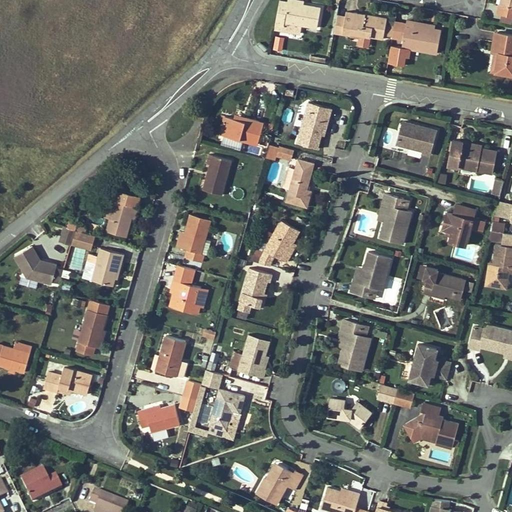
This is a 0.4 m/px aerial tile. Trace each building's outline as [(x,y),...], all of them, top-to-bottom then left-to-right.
[(317,27),(321,8),(303,4),(288,2),(280,0),(275,29),(283,30),(284,21),(301,24),(317,27)] [(511,0),(503,0),(502,4),(500,4),(498,13),(502,14),(511,16),(511,0)] [(383,39),(387,18),(346,11),(345,16),(343,31),(361,34),(370,36),(383,39)] [(343,31),(345,16),(338,14),(334,33),(360,37),(361,34),(343,31)] [(511,23),(511,21),(511,16),(502,14),(500,21),(511,23)] [(437,53),(441,30),(434,29),(414,25),(415,22),(407,20),(406,24),(403,38),(402,47),(391,45),(388,62),(404,65),(405,56),(409,57),(410,48),(437,53)] [(300,33),(301,24),(284,21),(283,30),(300,33)] [(403,38),(406,24),(395,22),(394,27),(393,37),(403,38)] [(511,34),(498,32),(494,52),(495,52),(499,52),(496,71),(511,74),(511,34)] [(368,46),(370,36),(361,34),(360,37),(359,44),(368,46)] [(282,50),(284,38),(277,36),(274,49),(282,50)] [(267,49),(260,42),(258,44),(264,51),(267,49)] [(318,148),(322,134),(323,130),(326,131),(332,108),(308,101),(297,142),(318,148)] [(220,134),(224,135),(243,140),(258,144),(262,129),(273,132),(275,123),(273,122),(272,124),(270,124),(246,117),(245,121),(234,118),(221,114),(220,119),(224,120),(220,134)] [(396,143),(405,146),(406,143),(408,144),(408,146),(423,151),(422,152),(431,155),(437,130),(403,120),(396,143)] [(224,135),(220,134),(218,141),(241,147),(243,140),(224,135)] [(497,151),(488,149),(463,144),(463,142),(453,140),(448,164),(493,173),(497,151)] [(279,147),(270,144),(266,157),(275,160),(279,147)] [(398,144),(396,150),(419,157),(421,151),(398,144)] [(291,159),(293,150),(280,146),(277,155),(291,159)] [(232,160),(209,154),(207,163),(210,163),(208,171),(210,172),(207,181),(205,180),(203,189),(222,195),(232,160)] [(286,201),(307,207),(312,191),(307,189),(314,163),(298,158),(295,168),(289,167),(283,187),(290,189),(286,201)] [(496,178),(494,187),(502,189),(504,180),(496,178)] [(141,195),(112,187),(109,198),(115,200),(110,217),(106,230),(127,236),(132,218),(135,205),(138,206),(141,195)] [(380,237),(403,243),(412,211),(407,209),(409,199),(386,193),(383,204),(386,205),(384,215),(389,216),(388,220),(385,219),(385,220),(380,237)] [(115,200),(109,198),(104,215),(110,217),(115,200)] [(511,217),(511,213),(511,202),(499,201),(495,215),(511,217)] [(265,212),(267,205),(257,202),(255,210),(265,212)] [(383,204),(382,207),(379,219),(385,220),(385,219),(388,220),(389,216),(384,215),(386,205),(383,204)] [(450,241),(466,245),(476,210),(456,204),(454,214),(447,212),(442,228),(447,230),(452,231),(451,236),(450,241)] [(249,209),(241,207),(239,214),(247,216),(249,209)] [(212,240),(205,238),(211,219),(191,213),(185,233),(181,247),(187,249),(185,256),(202,262),(205,254),(207,254),(212,240)] [(281,220),(273,234),(268,231),(254,254),(253,255),(251,259),(270,265),(271,261),(275,255),(287,262),(291,254),(287,253),(293,242),(300,230),(281,220)] [(482,222),(475,220),(472,229),(479,231),(482,222)] [(505,223),(493,221),(490,230),(504,232),(505,223)] [(69,223),(68,227),(76,229),(85,232),(86,228),(85,226),(71,222),(69,223)] [(65,226),(60,241),(71,244),(76,229),(68,227),(65,226)] [(92,245),(93,245),(95,235),(76,230),(73,239),(73,240),(92,245)] [(502,242),(504,232),(490,230),(488,240),(502,242)] [(181,247),(185,233),(181,232),(177,246),(181,247)] [(511,233),(504,232),(502,245),(511,246),(511,233)] [(92,245),(73,240),(72,244),(91,249),(92,245)] [(293,242),(287,253),(291,254),(297,243),(293,242)] [(511,246),(502,245),(496,244),(493,263),(489,262),(486,281),(497,283),(498,280),(507,281),(509,272),(510,266),(511,266),(511,246)] [(15,255),(27,277),(52,283),(53,281),(60,283),(64,269),(43,263),(40,259),(32,245),(15,255)] [(74,245),(68,269),(80,272),(86,248),(74,245)] [(125,254),(101,247),(99,255),(89,253),(82,277),(113,285),(115,277),(120,261),(122,261),(123,261),(125,254)] [(391,257),(369,251),(364,268),(364,269),(367,269),(366,273),(360,272),(357,282),(354,281),(351,292),(369,297),(372,286),(378,288),(383,289),(391,257)] [(178,264),(172,287),(175,288),(174,292),(170,306),(198,313),(200,305),(203,295),(199,294),(201,287),(191,284),(195,269),(178,264)] [(427,266),(421,264),(418,276),(424,278),(427,266)] [(364,269),(364,268),(358,266),(354,281),(357,282),(360,272),(366,273),(367,269),(364,269)] [(446,295),(461,299),(466,280),(437,272),(438,269),(427,266),(424,278),(427,279),(423,292),(433,295),(434,292),(446,295)] [(250,267),(240,301),(251,304),(260,307),(264,293),(268,281),(270,281),(272,273),(250,267)] [(486,284),(506,288),(507,281),(498,280),(497,283),(486,281),(486,284)] [(472,292),(474,283),(467,281),(465,290),(472,292)] [(71,284),(63,282),(61,288),(70,290),(71,284)] [(372,286),(369,297),(375,298),(378,288),(372,286)] [(203,295),(200,305),(203,306),(208,288),(201,287),(199,294),(203,295)] [(251,304),(240,301),(238,308),(249,311),(251,304)] [(88,309),(77,350),(93,354),(95,346),(98,347),(103,329),(107,314),(88,309)] [(339,363),(362,370),(371,337),(367,336),(360,334),(363,324),(345,319),(341,330),(345,331),(342,341),(348,342),(347,346),(344,345),(343,346),(339,363)] [(360,334),(367,336),(370,326),(363,324),(360,334)] [(474,326),(469,346),(480,349),(481,346),(505,352),(506,353),(506,351),(511,352),(511,330),(486,324),(485,328),(474,326)] [(214,338),(216,331),(205,328),(203,335),(214,338)] [(345,331),(341,330),(337,345),(343,346),(344,345),(347,346),(348,342),(342,341),(345,331)] [(249,334),(243,354),(234,351),(229,366),(239,369),(239,370),(263,377),(266,369),(265,368),(261,368),(265,355),(270,340),(249,334)] [(166,335),(156,369),(156,370),(176,376),(176,375),(183,377),(188,362),(180,360),(186,340),(166,335)] [(0,364),(10,368),(16,369),(25,372),(32,346),(15,341),(13,348),(3,345),(0,344),(0,364)] [(446,378),(450,362),(438,359),(435,358),(437,348),(419,344),(410,379),(428,384),(431,374),(434,375),(446,378)] [(206,367),(214,370),(219,354),(211,351),(206,367)] [(382,364),(377,363),(374,377),(378,378),(382,364)] [(44,387),(70,394),(72,389),(84,393),(87,394),(93,374),(64,367),(62,375),(48,371),(44,387)] [(222,374),(206,369),(202,383),(218,388),(222,374)] [(189,379),(184,396),(197,400),(201,386),(202,383),(189,379)] [(377,398),(394,402),(398,388),(381,383),(377,398)] [(208,430),(194,426),(205,387),(201,386),(197,400),(194,411),(188,430),(207,436),(208,430)] [(209,426),(210,426),(208,432),(234,439),(241,413),(240,412),(245,396),(220,388),(209,426)] [(411,407),(415,393),(398,388),(394,402),(411,407)] [(181,407),(194,411),(197,400),(184,396),(181,407)] [(28,404),(34,406),(37,399),(31,397),(28,404)] [(327,416),(343,419),(343,416),(350,417),(350,420),(360,427),(372,412),(357,401),(351,408),(344,407),(345,400),(330,398),(327,416)] [(426,412),(420,432),(438,436),(437,441),(436,443),(452,448),(459,423),(442,419),(443,416),(438,415),(440,407),(423,403),(421,411),(426,412)] [(152,431),(180,423),(175,404),(161,408),(147,411),(146,408),(138,411),(142,426),(150,424),(152,431)] [(415,438),(419,436),(420,432),(426,412),(406,423),(415,438)] [(438,436),(420,432),(419,436),(437,441),(438,436)] [(267,477),(270,479),(279,463),(276,461),(267,477)] [(256,492),(277,504),(287,485),(294,489),(303,474),(296,470),(295,472),(279,463),(270,479),(267,477),(265,476),(256,492)] [(32,500),(42,495),(41,493),(53,487),(54,490),(62,486),(57,474),(49,478),(44,468),(42,467),(21,478),(32,500)] [(0,477),(0,481),(5,492),(6,494),(8,493),(0,477)] [(321,507),(336,511),(367,511),(368,511),(356,508),(360,494),(352,491),(351,494),(341,491),(327,487),(321,507)] [(89,502),(96,505),(95,509),(102,511),(124,511),(129,503),(95,489),(89,502)] [(375,511),(370,511),(368,511),(367,511),(397,511),(389,510),(386,509),(387,505),(388,503),(379,500),(375,511)]
